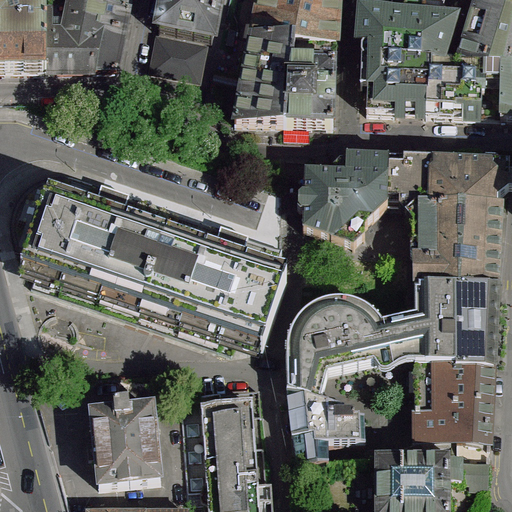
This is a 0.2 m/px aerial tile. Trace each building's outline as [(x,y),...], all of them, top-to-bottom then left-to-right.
[(0,0),(0,81),(47,83),(46,26),(45,13),(36,13),(19,13),(14,0),(0,0)] [(14,0),(19,13),(36,13),(37,0),(14,0)] [(45,13),(71,12),(73,2),(73,0),(37,0),(36,13),(45,13)] [(73,0),(73,2),(105,9),(133,15),(135,0),(73,0)] [(228,0),(160,0),(153,39),(156,40),(212,50),(219,51),(228,0)] [(341,0),(261,0),(253,45),(297,46),(337,48),(339,7),(341,0)] [(394,0),(390,18),(449,21),(446,12),(449,0),(394,0)] [(511,0),(481,0),(460,67),(477,68),(511,67),(511,0)] [(105,9),(73,2),(71,12),(69,27),(46,26),(47,83),(91,83),(92,78),(105,9)] [(105,9),(92,78),(121,79),(133,15),(105,9)] [(441,67),(455,21),(449,21),(390,18),(366,16),(363,51),(359,95),(368,96),(367,121),(427,122),(483,123),(484,98),(475,98),(477,68),(460,67),(441,67)] [(212,50),(156,40),(149,78),(204,89),(212,50)] [(297,46),(253,45),(236,131),(286,132),(294,71),(297,46)] [(336,67),(337,48),(297,46),(294,71),(299,71),(300,65),(336,67)] [(511,124),(511,67),(477,68),(475,98),(484,98),(483,123),(511,124)] [(335,73),(299,71),(294,71),(286,132),(333,134),(335,73)] [(389,204),(390,162),(347,160),(346,180),(306,179),(305,202),(299,201),(299,219),(304,219),(304,237),(355,255),(366,244),(366,233),(389,212),(389,204)] [(430,212),(434,163),(398,162),(390,162),(389,204),(395,204),(400,204),(401,212),(430,212)] [(511,177),(511,166),(434,163),(430,212),(502,212),(503,201),(509,193),(511,192),(511,177)] [(114,196),(63,179),(38,185),(23,197),(13,212),(10,234),(13,255),(26,260),(17,285),(261,368),(291,280),(279,276),(287,255),(114,196)] [(430,212),(401,212),(413,226),(414,246),(414,291),(499,291),(502,212),(430,212)] [(499,291),(414,291),(415,323),(393,327),(389,328),(384,329),(394,377),(397,374),(401,371),(416,371),(495,373),(499,291)] [(394,377),(384,329),(374,318),(356,309),(335,307),(315,313),(302,323),(291,337),(287,355),(288,384),(289,398),(322,408),(326,394),(329,381),(376,371),(381,376),(385,377),(394,377)] [(495,373),(416,371),(417,446),(459,446),(491,445),(495,373)] [(322,408),(289,398),(293,443),(318,442),(318,452),(329,452),(366,451),(366,424),(338,414),(322,408)] [(193,511),(264,511),(260,410),(189,413),(193,511)] [(155,413),(93,419),(100,493),(161,487),(155,413)] [(329,452),(318,452),(318,442),(293,443),(296,473),(330,472),(330,469),(329,452)] [(458,468),(490,468),(491,445),(459,446),(458,468)] [(450,469),(450,465),(377,466),(377,469),(377,511),(449,511),(450,488),(450,469)] [(458,468),(450,469),(450,488),(472,488),(472,494),(488,495),(490,468),(458,468)]
